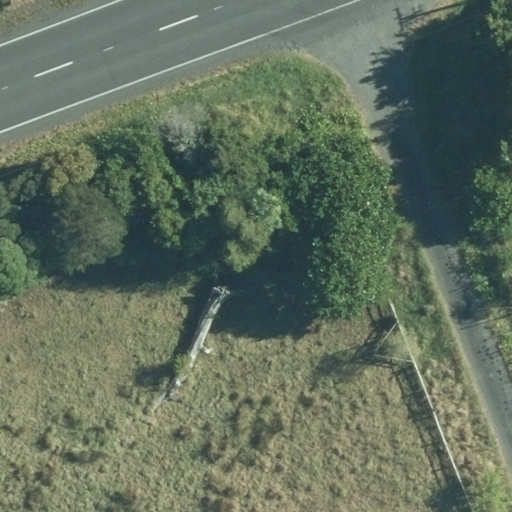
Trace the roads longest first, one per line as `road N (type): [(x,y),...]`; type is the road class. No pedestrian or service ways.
road 1 (unknown): [(345,0),(511,438)]
road 2 (unclassified): [(0,83),(224,0)]
